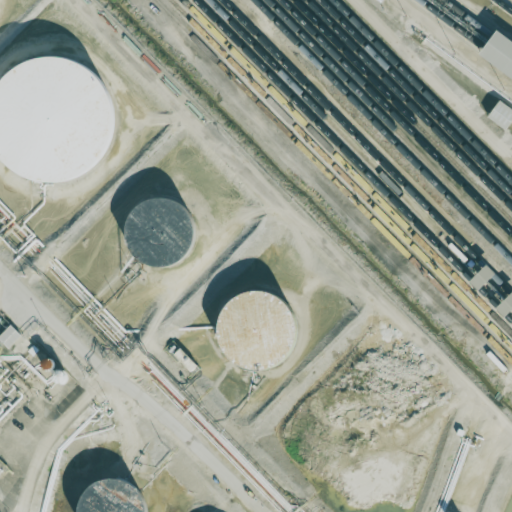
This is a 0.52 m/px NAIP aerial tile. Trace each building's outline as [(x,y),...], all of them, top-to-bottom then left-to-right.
[(482,58),(511,76),(511,39),(498,31),(482,58)] [(0,87),(12,73),(30,62),(49,58),(69,59),(87,68),(102,81),(112,98),(116,118),(113,138),(104,156),(90,170),(73,179),(52,182),(31,178),(13,167),(0,152),(0,87)] [(488,119),(508,130),(511,122),(511,108),(499,101),(488,119)] [(131,242),(129,231),(131,221),(136,211),(144,204),(153,199),(165,198),(176,200),(185,206),(192,215),(196,226),(196,237),(192,248),(184,257),(175,262),(165,265),(154,263),(144,259),(136,252),(131,242)] [(497,274),(488,266),(472,283),(481,291),(497,274)] [(221,343),(219,330),(221,317),(226,306),(236,297),(247,292),(260,290),(273,293),(285,301),(293,311),(297,324),(297,337),(292,349),(284,360),(273,366),(260,369),(248,368),(236,363),(227,354),(221,343)] [(0,339),(10,349),(22,336),(11,325),(0,336),(0,339)] [(43,372),(57,371),(56,359),(43,360),(43,372)] [(77,511),(78,502),(83,493),(91,485),(101,481),(112,479),(123,482),(133,488),(140,497),(143,508),(143,511),(77,511)]
